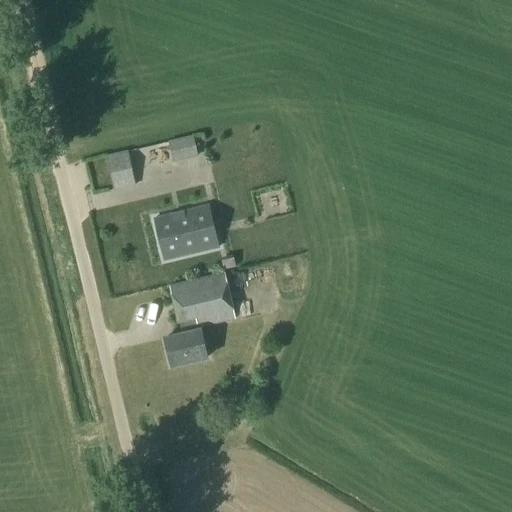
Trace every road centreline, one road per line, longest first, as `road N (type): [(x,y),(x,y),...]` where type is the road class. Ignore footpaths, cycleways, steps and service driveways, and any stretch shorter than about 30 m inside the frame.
road 1 (unclassified): [(136,511),(40,121)]
road 2 (track): [(11,0),(40,121)]
